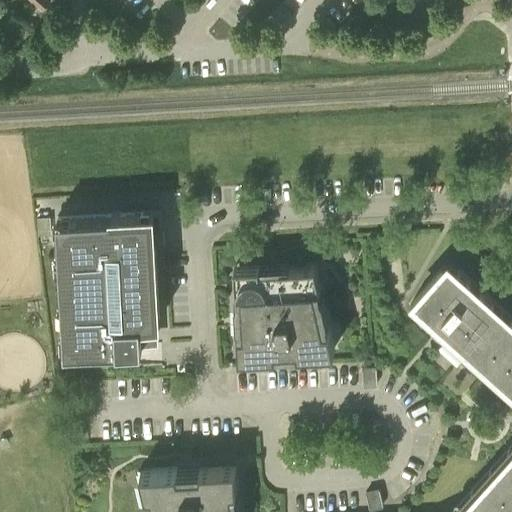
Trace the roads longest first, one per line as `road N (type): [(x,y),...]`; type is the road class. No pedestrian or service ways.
road 1 (residential): [(207,408),(200,218),(511,203)]
road 2 (residential): [(270,406),(272,483),(351,482),(381,477),(399,462),(405,433),(361,403)]
road 3 (residential): [(298,44),(80,57)]
